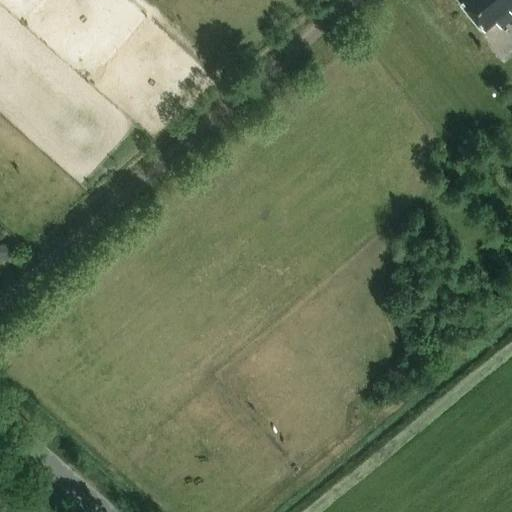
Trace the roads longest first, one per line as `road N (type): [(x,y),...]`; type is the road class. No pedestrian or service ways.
road 1 (track): [(350,0),(0,305)]
road 2 (tertiary): [(100,511),(0,422)]
